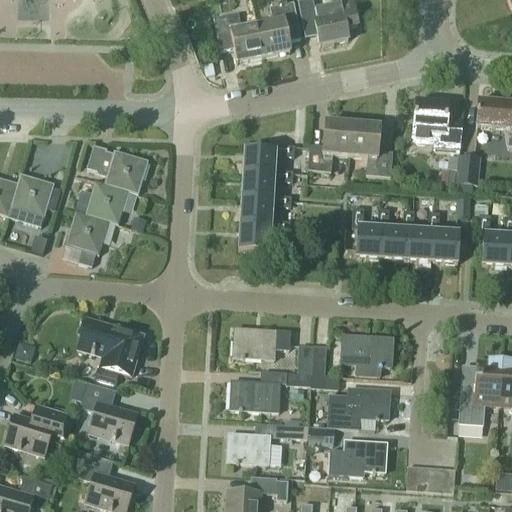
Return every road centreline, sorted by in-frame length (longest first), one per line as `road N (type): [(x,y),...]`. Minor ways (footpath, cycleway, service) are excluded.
road 1 (residential): [(511,326),(172,296)]
road 2 (residential): [(434,65),(183,117)]
road 3 (residential): [(162,511),(172,296)]
road 4 (residential): [(183,117),(0,112)]
road 5 (residential): [(172,296),(183,117)]
road 6 (residential): [(172,296),(34,294)]
road 7 (residential): [(183,117),(182,77),(151,0)]
